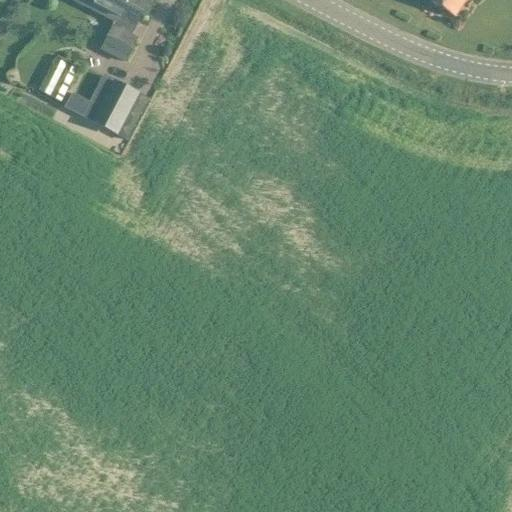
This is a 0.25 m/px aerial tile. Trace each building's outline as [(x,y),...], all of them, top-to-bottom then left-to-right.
[(72,0),(72,2),(102,17),(113,23),(100,49),(125,61),(136,39),(130,37),(148,0),(72,0)] [(427,0),(428,0),(454,18),(466,0),(427,0)] [(97,67),(120,77),(124,67),(102,57),(97,67)] [(54,60),(38,91),(60,103),(76,71),(54,60)] [(139,95),(114,81),(92,123),(118,137),(139,95)] [(0,151),(33,172),(46,151),(8,128),(0,141),(0,151)]
